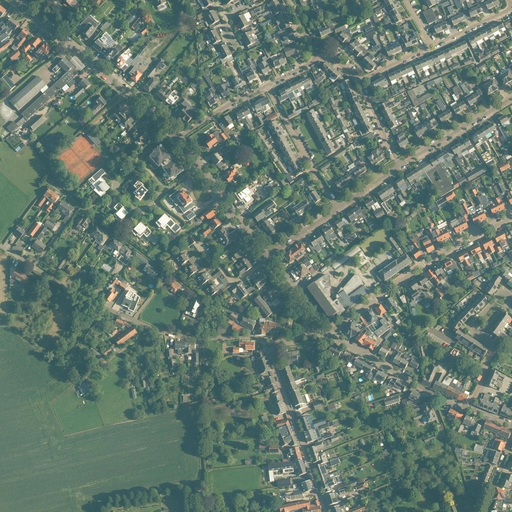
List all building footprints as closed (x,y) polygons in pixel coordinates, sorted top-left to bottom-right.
[(153,1),(157,8),(158,10),(163,8),(161,5),(166,3),(164,0),(149,0),(151,2),(153,1)] [(201,11),(202,14),(207,11),(206,8),(213,4),(211,0),(208,0),(201,4),(204,9),(201,11)] [(270,11),(279,6),(277,0),(271,3),(270,3),(272,7),(269,8),(270,11)] [(430,0),(426,2),(429,8),(439,3),(437,0),(430,0)] [(458,0),(452,0),(450,1),(452,5),(453,5),(455,4),(456,5),(458,10),(462,8),(458,0)] [(494,7),(490,0),(486,0),(487,0),(484,2),(488,10),(494,7)] [(474,9),(472,6),(470,2),(467,3),(470,11),(468,12),(471,18),(477,15),(474,9)] [(478,3),(472,6),(474,9),(477,15),(482,12),(478,3)] [(387,14),(390,13),(396,9),(393,4),(387,7),(383,9),(387,14)] [(279,6),(270,11),(273,17),(282,12),(279,6)] [(451,20),(454,26),(459,23),(456,17),(455,13),(451,6),(448,8),(451,16),(448,17),(449,21),(451,20)] [(259,16),(261,15),(260,12),(262,11),(260,7),(254,10),(257,17),(259,16)] [(440,16),(437,10),(435,11),(434,8),(432,9),(437,21),(439,25),(442,31),(445,30),(445,31),(446,31),(448,31),(448,30),(448,29),(445,22),(442,24),(440,20),(439,19),(438,17),(440,16)] [(381,24),(391,19),(393,18),(399,15),(396,9),(390,13),(391,15),(387,18),(384,20),(384,19),(379,21),(381,24)] [(429,25),(435,22),(437,21),(432,9),(423,13),(429,25)] [(207,11),(202,14),(206,22),(217,16),(214,11),(209,13),(208,11),(207,11)] [(236,20),(238,25),(249,19),(245,11),(239,14),(241,17),(236,20)] [(457,12),(455,13),(459,23),(465,21),(462,14),(459,16),(457,12)] [(126,21),(130,24),(135,18),(131,15),(126,21)] [(284,15),(273,21),(278,26),(287,21),(284,15)] [(393,18),(391,19),(392,21),(390,22),(392,26),(394,25),(396,28),(401,25),(400,22),(402,21),(399,15),(393,18)] [(220,21),(217,16),(206,22),(209,27),(211,30),(213,28),(216,27),(215,24),(220,21)] [(134,29),(141,20),(137,17),(130,26),(134,29)] [(1,28),(3,31),(2,32),(2,31),(0,33),(0,37),(5,34),(15,22),(10,18),(5,24),(6,25),(5,25),(2,22),(3,21),(0,23),(0,27),(0,28),(1,28)] [(95,30),(92,27),(94,25),(87,19),(80,25),(84,29),(81,33),(88,38),(95,30)] [(253,27),(250,22),(249,19),(238,25),(241,30),(246,27),(248,30),(251,28),(253,27)] [(287,21),(278,26),(281,31),(278,32),(278,33),(274,36),(275,38),(279,35),(279,36),(288,32),(286,29),(290,27),(287,21)] [(437,21),(435,22),(437,27),(434,28),(436,34),(442,31),(439,25),(437,21)] [(0,44),(1,46),(1,47),(9,41),(10,40),(9,39),(9,38),(9,37),(8,36),(13,30),(14,31),(19,25),(19,24),(17,23),(15,22),(5,34),(0,37),(0,44)] [(496,25),(499,31),(500,33),(502,31),(501,30),(504,28),(501,22),(501,23),(500,22),(498,23),(498,24),(496,25)] [(333,25),(328,27),(331,33),(333,32),(336,34),(348,29),(349,28),(347,24),(345,25),(344,24),(334,28),(333,25)] [(496,25),(490,28),(493,34),(499,31),(496,25)] [(403,26),(398,29),(400,32),(402,31),(403,33),(403,34),(403,35),(402,35),(403,39),(402,39),(406,48),(407,48),(407,49),(408,49),(410,48),(410,47),(412,46),(408,37),(405,30),(403,26)] [(331,33),(328,27),(319,31),(318,30),(313,32),(315,35),(320,33),(321,37),(331,33)] [(254,34),(251,28),(248,30),(245,31),(247,34),(244,35),(242,37),(245,42),(253,37),(251,35),(254,34)] [(490,28),(485,31),(488,37),(487,37),(489,39),(494,36),(493,34),(490,28)] [(19,41),(16,45),(19,48),(27,38),(26,37),(28,34),(26,33),(27,32),(26,31),(27,31),(26,30),(25,30),(24,29),(16,38),(19,41)] [(349,31),(348,29),(336,34),(339,38),(338,39),(343,43),(345,41),(348,43),(350,41),(344,35),(346,33),(346,32),(349,31)] [(373,29),(366,33),(365,34),(367,39),(375,35),(373,29)] [(210,40),(218,36),(215,30),(215,31),(210,33),(209,31),(209,30),(203,33),(205,36),(208,35),(210,40)] [(295,37),(292,31),(279,37),(283,46),(284,46),(287,45),(293,42),(291,39),(295,37)] [(485,31),(479,34),(482,40),(487,37),(488,37),(485,31)] [(418,43),(417,40),(420,39),(417,32),(408,37),(412,46),(418,43)] [(110,49),(116,41),(115,42),(112,40),(111,40),(108,38),(108,39),(107,38),(103,36),(104,35),(104,34),(98,40),(97,41),(92,47),(99,52),(103,47),(107,51),(109,48),(110,49)] [(479,34),(474,37),(476,42),(482,40),(479,34)] [(221,41),(218,36),(210,40),(206,42),(208,44),(209,44),(212,49),(214,48),(217,46),(216,44),(218,43),(221,41)] [(256,36),(253,37),(245,42),(248,47),(253,44),(254,47),(260,44),(257,39),(257,38),(256,36)] [(374,37),(370,40),(375,47),(379,44),(374,37)] [(476,42),(474,37),(468,40),(472,48),(478,45),(476,43),(476,42)] [(21,50),(25,54),(28,50),(29,51),(33,46),(35,48),(40,42),(39,41),(38,40),(35,38),(32,41),(31,40),(25,47),(24,46),(21,50)] [(348,48),(353,53),(357,48),(362,45),(355,38),(350,41),(348,43),(350,46),(348,48)] [(1,47),(1,46),(0,47),(0,52),(11,44),(9,41),(1,47)] [(466,42),(460,45),(462,51),(468,48),(466,42)] [(282,47),(284,50),(287,57),(294,54),(296,59),(303,56),(298,43),(291,46),(291,47),(286,49),(284,46),(283,46),(282,47)] [(397,46),(392,48),(395,54),(402,51),(398,43),(396,44),(397,46)] [(24,58),(28,63),(36,57),(37,58),(43,52),(46,56),(49,53),(48,52),(51,49),(50,49),(50,48),(49,47),(48,46),(46,45),(46,44),(44,46),(44,45),(37,52),(35,50),(36,49),(24,58)] [(395,54),(392,48),(388,50),(385,44),(383,45),(385,49),(389,57),(395,54)] [(221,54),(229,50),(226,45),(221,48),(220,45),(217,46),(214,48),(217,53),(216,54),(218,57),(219,56),(221,55),(221,54)] [(460,45),(454,47),(457,53),(462,51),(460,45)] [(116,56),(121,50),(116,47),(112,52),(109,50),(104,56),(104,57),(103,58),(106,60),(107,59),(109,61),(111,58),(113,59),(115,56),(116,56)] [(454,47),(448,50),(451,56),(457,53),(454,47)] [(358,56),(361,58),(362,57),(364,55),(357,48),(353,53),(357,57),(358,56)] [(262,51),(266,57),(267,59),(270,57),(266,49),(262,51)] [(8,56),(12,62),(20,55),(16,50),(8,56)] [(232,56),(229,50),(221,54),(221,55),(219,56),(223,64),(228,61),(227,58),(232,56)] [(448,50),(443,52),(445,58),(445,59),(446,61),(452,58),(451,56),(448,50)] [(378,55),(384,61),(386,58),(383,51),(378,55)] [(282,57),(278,59),(281,66),(287,63),(283,52),(280,54),(282,57)] [(371,62),(374,59),(367,52),(364,55),(362,57),(365,60),(363,61),(362,62),(367,66),(371,62)] [(443,52),(437,55),(440,61),(445,59),(445,58),(443,52)] [(486,60),(484,56),(483,56),(482,52),(478,54),(480,56),(477,58),(480,63),(486,60)] [(118,61),(114,65),(117,67),(117,68),(118,69),(119,69),(120,69),(125,63),(129,58),(124,53),(123,54),(120,56),(117,60),(118,61)] [(84,64),(75,55),(73,57),(70,60),(80,71),(85,65),(84,64)] [(281,66),(278,59),(277,55),(271,58),(275,68),(278,67),(279,68),(280,67),(281,66)] [(437,55),(431,58),(434,64),(435,66),(440,64),(439,61),(440,61),(437,55)] [(129,65),(126,68),(131,72),(129,74),(132,77),(131,79),(131,80),(133,81),(134,81),(135,82),(136,83),(141,76),(141,75),(142,74),(138,71),(139,71),(135,67),(142,59),(140,58),(139,56),(138,56),(133,61),(129,66),(129,65)] [(267,59),(266,57),(262,59),(264,62),(258,65),(260,69),(263,75),(264,74),(265,75),(267,74),(267,73),(270,71),(267,65),(269,64),(267,59)] [(125,63),(120,69),(121,69),(123,71),(125,69),(126,68),(129,65),(129,66),(133,61),(129,58),(125,63)] [(160,58),(154,66),(158,69),(164,61),(160,58)] [(431,58),(426,60),(428,66),(434,64),(431,58)] [(67,84),(73,78),(78,74),(64,59),(52,70),(55,73),(61,67),(67,73),(56,83),(21,114),(24,117),(16,124),(19,127),(67,84)] [(426,60),(420,63),(423,69),(428,66),(426,60)] [(371,62),(367,66),(372,71),(375,68),(377,70),(380,66),(376,62),(374,64),(371,62)] [(324,75),(327,72),(326,72),(331,67),(326,63),(322,68),(324,70),(322,73),(324,75)] [(423,69),(420,63),(414,65),(418,73),(423,71),(423,69)] [(411,65),(405,68),(408,74),(413,71),(411,65)] [(145,76),(149,79),(156,70),(153,67),(145,76)] [(326,72),(327,72),(331,76),(336,71),(331,67),(326,72)] [(241,72),(245,78),(246,77),(249,82),(257,78),(251,68),(247,70),(247,71),(242,73),(242,72),(241,72)] [(405,68),(399,71),(402,77),(408,74),(405,68)] [(511,77),(511,75),(511,73),(511,71),(510,68),(506,70),(505,69),(502,72),(504,75),(508,83),(511,80),(511,77)] [(342,78),(340,76),(336,71),(331,76),(336,80),(337,79),(340,81),(342,78)] [(399,71),(393,73),(396,79),(398,82),(403,79),(402,77),(399,71)] [(396,79),(393,73),(388,76),(391,82),(396,79)] [(0,79),(0,84),(7,93),(15,86),(5,75),(0,79)] [(326,77),(324,75),(321,78),(318,81),(317,82),(319,84),(326,77)] [(499,75),(495,77),(498,83),(500,81),(503,86),(508,83),(504,75),(501,76),(499,75)] [(10,102),(18,111),(46,86),(37,76),(10,102)] [(241,81),(242,80),(240,77),(238,78),(236,76),(232,80),(234,84),(234,85),(237,90),(243,86),(241,81)] [(486,81),(488,84),(493,92),(498,89),(495,84),(498,83),(495,77),(494,76),(490,78),(490,80),(486,81)] [(384,77),(376,81),(380,89),(381,89),(388,85),(384,77)] [(77,82),(73,78),(67,84),(70,88),(77,82)] [(148,83),(143,89),(144,90),(145,91),(146,91),(149,93),(153,88),(154,89),(160,82),(158,80),(157,80),(157,81),(155,80),(153,78),(148,83)] [(307,78),(301,80),(304,86),(309,84),(310,86),(313,85),(310,78),(308,79),(307,78)] [(73,96),(75,99),(90,85),(84,79),(78,84),(80,86),(79,87),(80,89),(73,96)] [(351,86),(348,80),(346,81),(343,79),(341,82),(342,83),(345,89),(351,86)] [(210,80),(208,82),(210,86),(212,89),(215,93),(218,91),(210,80)] [(301,80),(295,83),(298,89),(299,91),(302,90),(301,88),(304,86),(301,80)] [(380,89),(376,81),(369,86),(372,92),(373,91),(375,94),(381,90),(381,89),(380,89)] [(221,92),(220,93),(224,98),(230,94),(229,91),(232,89),(228,82),(219,88),(221,92)] [(295,83),(290,86),(293,92),(298,89),(295,83)] [(493,92),(488,84),(485,86),(483,84),(479,87),(482,92),(485,90),(488,95),(493,92)] [(284,89),(289,98),(291,102),(293,101),(292,97),(290,93),(293,92),(290,86),(284,89)] [(345,89),(348,94),(348,95),(354,92),(351,86),(345,89)] [(470,106),(475,103),(470,94),(469,92),(467,90),(465,86),(462,88),(465,94),(466,93),(468,96),(465,97),(470,106)] [(160,91),(156,96),(164,102),(166,99),(173,105),(179,98),(178,97),(176,96),(172,92),(170,94),(168,92),(169,90),(166,87),(162,92),(160,91)] [(470,94),(475,103),(481,99),(480,97),(483,95),(478,88),(475,90),(476,91),(473,92),(470,94)] [(208,97),(205,99),(207,102),(210,107),(217,102),(214,97),(217,95),(215,93),(212,89),(209,91),(211,94),(207,97),(208,97)] [(289,98),(284,89),(279,92),(280,96),(278,97),(280,102),(289,98)] [(347,102),(350,101),(350,100),(351,100),(356,98),(357,97),(354,92),(348,95),(348,94),(344,96),(347,102)] [(379,103),(387,100),(385,96),(377,100),(373,101),(375,105),(379,103)] [(93,116),(107,103),(101,97),(95,102),(97,104),(89,112),(90,113),(93,116)] [(262,108),(264,112),(264,113),(267,112),(266,106),(267,105),(269,108),(272,107),(268,99),(268,97),(264,99),(263,99),(261,99),(261,100),(259,102),(262,108)] [(350,101),(353,106),(359,103),(356,98),(351,100),(350,100),(350,101)] [(417,99),(412,102),(415,107),(423,103),(420,98),(417,99)] [(179,115),(178,116),(180,118),(183,122),(184,121),(187,123),(192,118),(192,119),(194,117),(196,115),(193,111),(194,111),(191,108),(189,110),(186,107),(184,105),(186,102),(183,99),(178,104),(183,110),(178,114),(179,115)] [(382,112),(388,109),(392,107),(398,105),(401,103),(399,100),(392,104),(387,107),(385,104),(389,102),(388,100),(380,104),(381,106),(380,107),(382,112)] [(440,100),(437,102),(438,104),(439,107),(441,110),(444,114),(447,120),(453,116),(449,111),(447,112),(440,100)] [(264,112),(262,108),(259,102),(253,105),(256,111),(257,114),(261,112),(262,113),(264,112)] [(456,102),(450,105),(452,109),(456,115),(461,111),(458,105),(456,102)] [(463,102),(458,105),(461,111),(467,108),(463,102)] [(361,109),(359,103),(353,106),(349,108),(352,113),(361,109)] [(241,111),(249,127),(250,127),(251,131),(260,126),(258,121),(254,123),(256,126),(254,128),(247,116),(251,114),(248,108),(241,111)] [(306,114),(309,120),(316,116),(322,113),(320,109),(315,112),(314,110),(306,114)] [(352,113),(355,119),(364,114),(361,109),(352,113)] [(382,112),(385,118),(391,115),(388,109),(382,112)] [(118,119),(121,122),(127,116),(125,114),(121,111),(119,113),(117,110),(110,116),(115,121),(118,119)] [(247,128),(249,127),(241,111),(239,112),(235,114),(239,121),(238,122),(239,125),(244,122),(247,128)] [(309,120),(312,125),(319,121),(318,119),(320,118),(324,116),(322,113),(316,116),(309,120)] [(361,123),(367,120),(364,114),(355,119),(358,124),(361,123)] [(444,114),(438,117),(442,123),(447,120),(444,114)] [(28,125),(33,131),(44,121),(39,115),(28,125)] [(385,118),(388,124),(394,121),(394,120),(391,115),(385,118)] [(429,115),(426,117),(428,119),(429,122),(433,128),(438,125),(434,119),(432,120),(429,115)] [(498,120),(502,125),(508,121),(510,124),(511,125),(511,124),(511,115),(511,116),(507,118),(505,116),(498,120)] [(121,122),(121,123),(126,128),(128,131),(133,127),(130,124),(133,121),(128,116),(127,116),(121,122)] [(223,124),(220,127),(225,133),(229,138),(229,139),(232,137),(237,133),(234,131),(232,132),(228,127),(233,124),(231,121),(232,120),(228,116),(227,117),(226,116),(225,117),(225,118),(221,121),(222,123),(223,124)] [(338,120),(341,126),(345,124),(344,122),(348,120),(346,116),(338,120)] [(77,121),(82,126),(87,122),(82,117),(77,121)] [(399,123),(400,122),(401,121),(400,118),(394,121),(388,124),(391,129),(397,126),(400,125),(399,123)] [(361,123),(364,129),(370,126),(367,120),(361,123)] [(312,125),(315,130),(322,126),(319,121),(312,125)] [(13,122),(7,128),(11,133),(18,127),(13,122)] [(268,125),(271,130),(271,131),(278,127),(275,122),(268,125)] [(429,122),(424,125),(428,131),(433,128),(429,122)] [(487,127),(492,136),(493,137),(496,143),(499,141),(495,136),(496,136),(493,131),(496,129),(492,124),(487,127)] [(424,125),(419,128),(423,135),(428,131),(424,125)] [(315,130),(317,135),(325,131),(322,126),(315,130)] [(370,126),(364,129),(361,130),(363,136),(367,134),(372,131),(370,126)] [(510,139),(506,132),(503,126),(499,128),(502,134),(503,135),(506,141),(510,139)] [(273,133),(274,136),(281,132),(278,127),(271,131),(271,130),(268,132),(269,135),(273,133)] [(392,131),(394,136),(395,137),(401,134),(400,132),(399,131),(402,130),(401,127),(392,131)] [(487,127),(481,130),(485,136),(487,139),(492,136),(487,127)] [(423,135),(419,128),(414,131),(418,138),(423,135)] [(150,137),(146,132),(146,131),(144,129),(141,132),(140,131),(141,131),(140,130),(138,132),(135,129),(130,135),(136,141),(134,142),(135,144),(136,145),(138,146),(140,143),(141,143),(143,141),(144,142),(150,137)] [(476,134),(481,142),(487,139),(485,136),(481,130),(476,134)] [(92,138),(91,138),(94,142),(95,141),(97,144),(101,141),(92,131),(89,134),(92,138)] [(320,140),(327,136),(325,131),(317,135),(319,138),(320,140)] [(237,133),(232,137),(233,137),(232,138),(236,143),(237,142),(239,144),(243,142),(242,141),(245,140),(242,137),(241,138),(239,132),(237,133)] [(275,142),(284,137),(281,132),(274,136),(271,137),(274,142),(275,142)] [(218,143),(218,142),(222,139),(224,142),(227,139),(223,134),(216,140),(212,135),(208,138),(209,140),(205,143),(206,143),(209,148),(213,146),(214,147),(218,143)] [(398,139),(396,140),(397,142),(400,148),(409,143),(403,134),(397,137),(398,139)] [(476,145),(481,142),(476,134),(471,137),(474,143),(476,145)] [(500,137),(505,146),(508,145),(503,135),(500,137)] [(329,139),(327,136),(320,140),(323,145),(330,141),(329,139)] [(277,147),(279,146),(287,142),(284,137),(275,142),(277,147)] [(474,148),(472,144),(471,145),(468,139),(462,142),(468,152),(474,148)] [(323,145),(326,150),(333,147),(330,141),(323,145)] [(279,146),(282,151),(289,147),(287,142),(279,146)] [(462,142),(457,146),(462,154),(463,156),(466,154),(469,158),(471,157),(468,152),(466,148),(462,142)] [(183,171),(180,166),(179,166),(174,160),(171,162),(169,159),(168,158),(169,157),(163,151),(164,150),(160,146),(158,148),(153,153),(153,152),(145,159),(155,170),(158,167),(160,165),(162,169),(159,171),(168,183),(176,177),(176,176),(183,171)] [(462,154),(457,146),(451,149),(455,155),(456,154),(458,157),(462,154)] [(282,151),(285,156),(292,153),(289,147),(282,151)] [(333,147),(326,150),(329,156),(336,152),(333,147)] [(382,156),(385,154),(380,148),(371,154),(372,155),(374,158),(374,157),(378,163),(384,159),(382,156)] [(446,151),(441,155),(444,160),(449,167),(453,165),(450,161),(449,161),(447,159),(450,157),(446,151)] [(211,159),(213,161),(213,162),(214,163),(215,164),(216,165),(217,165),(219,168),(225,164),(224,162),(225,162),(220,156),(222,155),(220,152),(218,154),(211,159)] [(285,156),(288,161),(295,158),(292,153),(285,156)] [(436,158),(435,158),(444,172),(448,170),(447,169),(449,167),(444,160),(441,155),(440,155),(439,154),(437,156),(435,157),(436,158)] [(378,163),(374,157),(374,158),(372,155),(367,158),(369,161),(366,163),(368,166),(371,164),(373,167),(378,163)] [(244,163),(246,167),(250,165),(246,156),(240,161),(243,164),(244,163)] [(355,165),(362,174),(367,170),(365,168),(368,166),(366,163),(361,156),(359,158),(361,160),(355,164),(355,165)] [(288,161),(290,167),(297,163),(295,158),(288,161)] [(452,185),(444,172),(435,158),(430,162),(429,160),(421,165),(426,173),(441,198),(452,190),(454,189),(452,185)] [(486,164),(489,170),(496,166),(492,160),(486,164)] [(498,166),(501,172),(510,167),(507,161),(498,166)] [(290,167),(293,172),(300,168),(297,163),(290,167)] [(349,173),(349,174),(351,177),(354,175),(356,178),(362,174),(355,165),(347,171),(349,173)] [(420,177),(426,173),(421,165),(421,166),(416,169),(415,169),(416,170),(411,173),(414,179),(417,183),(420,188),(421,190),(424,189),(420,182),(417,177),(420,176),(420,177)] [(478,170),(481,175),(488,171),(485,166),(478,170)] [(300,168),(293,172),(296,177),(303,173),(300,168)] [(226,179),(229,183),(232,180),(235,183),(239,180),(236,177),(239,175),(237,172),(235,169),(229,173),(227,174),(227,175),(226,175),(227,177),(226,179)] [(478,169),(472,172),(475,178),(481,175),(478,170),(478,169)] [(475,178),(472,172),(465,176),(469,181),(475,178)] [(414,179),(411,173),(405,177),(409,182),(411,185),(414,183),(413,180),(414,179)] [(109,189),(104,183),(105,182),(100,178),(99,178),(96,174),(88,181),(95,189),(93,191),(101,197),(105,193),(104,193),(109,189)] [(289,174),(285,177),(290,183),(293,181),(289,174)] [(342,175),(339,177),(341,180),(345,186),(350,182),(348,179),(351,177),(349,174),(347,175),(344,178),(342,175)] [(457,181),(460,185),(460,186),(467,182),(464,177),(461,178),(458,174),(454,176),(457,181)] [(341,180),(339,177),(335,179),(337,182),(332,186),(334,189),(337,187),(339,190),(345,186),(341,180)] [(395,183),(398,188),(399,188),(400,190),(405,186),(408,190),(411,188),(407,182),(405,183),(402,178),(401,179),(400,178),(398,179),(397,180),(398,181),(395,183)] [(135,197),(139,201),(144,196),(143,195),(147,192),(142,187),(143,186),(138,182),(135,184),(130,180),(128,182),(133,186),(133,187),(137,190),(133,194),(136,196),(135,197)] [(263,189),(266,194),(277,187),(274,182),(263,189)] [(501,195),(496,185),(494,182),(492,183),(498,196),(501,195)] [(246,193),(252,188),(250,184),(249,185),(250,185),(240,192),(241,193),(238,195),(240,198),(240,199),(241,200),(242,200),(248,196),(246,193)] [(391,185),(384,190),(385,192),(390,199),(394,196),(396,195),(394,192),(395,191),(391,185)] [(315,204),(321,200),(315,191),(314,192),(310,186),(306,189),(310,195),(309,195),(310,196),(307,197),(310,202),(308,203),(305,200),(299,204),(293,208),(298,217),(305,212),(311,208),(310,207),(315,203),(315,204)] [(46,199),(49,200),(54,194),(48,190),(37,205),(39,207),(40,207),(46,199)] [(384,190),(378,194),(382,200),(383,202),(384,203),(387,201),(390,199),(385,192),(384,190)] [(403,190),(399,193),(400,195),(401,196),(404,201),(406,203),(410,200),(403,190)] [(182,193),(181,194),(178,191),(174,194),(170,197),(170,198),(171,200),(172,200),(176,206),(178,206),(184,214),(188,211),(190,209),(191,210),(192,208),(193,209),(193,208),(195,207),(192,203),(192,202),(192,201),(189,197),(189,198),(188,197),(185,194),(184,192),(182,193)] [(261,196),(259,192),(258,191),(252,196),(255,200),(261,196)] [(54,194),(49,200),(51,202),(45,210),(49,213),(52,209),(51,209),(59,197),(54,194)] [(397,197),(395,198),(397,201),(400,204),(404,201),(401,196),(400,195),(397,197)] [(479,197),(482,203),(483,204),(486,203),(486,201),(487,200),(485,196),(483,197),(482,195),(479,197)] [(442,199),(436,202),(439,206),(447,201),(445,197),(442,199)] [(505,209),(501,201),(499,198),(496,200),(497,202),(494,203),(499,212),(505,209)] [(371,199),(364,203),(368,209),(369,210),(372,208),(371,207),(375,204),(371,199)] [(270,215),(268,212),(275,206),(271,201),(260,209),(261,210),(257,213),(253,216),(254,217),(254,218),(255,219),(258,222),(265,217),(266,218),(270,215)] [(62,202),(55,212),(59,215),(61,212),(66,216),(66,217),(70,220),(74,214),(71,213),(74,209),(70,206),(69,207),(62,202)] [(124,218),(127,214),(122,209),(124,208),(118,204),(116,206),(111,202),(107,207),(111,211),(113,209),(117,212),(113,216),(116,218),(115,220),(120,223),(124,218)] [(481,221),(476,213),(474,210),(469,212),(465,203),(461,205),(466,215),(469,214),(475,224),(477,223),(477,224),(479,224),(480,223),(480,222),(481,221)] [(499,212),(494,203),(491,205),(492,206),(489,207),(493,215),(499,212)] [(487,218),(483,211),(480,206),(474,209),(481,221),(487,218)] [(364,215),(361,211),(360,209),(359,210),(358,208),(352,211),(358,220),(363,217),(368,224),(372,221),(366,213),(364,215)] [(196,216),(195,217),(199,223),(206,217),(208,220),(215,215),(211,209),(204,214),(202,211),(196,216)] [(375,212),(373,213),(377,219),(385,215),(381,209),(375,212)] [(359,221),(358,220),(352,211),(346,215),(353,225),(359,221)] [(194,217),(195,217),(196,216),(193,212),(187,217),(189,221),(194,217)] [(469,221),(468,218),(465,214),(456,219),(459,224),(462,231),(468,228),(466,223),(469,221)] [(169,220),(164,216),(161,219),(160,219),(155,224),(158,227),(159,228),(160,227),(163,230),(167,226),(170,229),(175,234),(177,232),(172,227),(174,225),(170,219),(169,220)] [(72,225),(82,232),(85,228),(86,229),(91,222),(83,217),(81,220),(79,218),(76,222),(75,221),(72,225)] [(48,227),(52,231),(56,226),(50,221),(46,218),(43,223),(44,224),(48,227)] [(341,219),(335,223),(338,229),(344,225),(346,227),(349,224),(345,218),(344,218),(345,218),(342,220),(341,219)] [(210,223),(215,229),(222,224),(219,221),(217,219),(214,221),(213,220),(210,223)] [(275,231),(279,228),(277,225),(273,228),(267,221),(262,225),(270,235),(275,231)] [(28,234),(32,237),(40,226),(35,223),(28,234)] [(145,229),(140,224),(137,228),(136,227),(131,232),(135,237),(136,235),(139,238),(143,235),(146,238),(149,241),(153,237),(150,234),(151,233),(146,228),(145,229)] [(462,231),(459,224),(456,225),(456,224),(452,226),(456,234),(462,231)] [(442,230),(440,232),(444,240),(445,240),(445,241),(446,241),(447,240),(448,239),(450,237),(446,230),(449,229),(447,225),(441,228),(442,230)] [(13,233),(20,238),(25,232),(18,227),(13,233)] [(32,241),(35,243),(32,247),(41,253),(46,247),(38,241),(39,240),(46,230),(42,227),(35,237),(32,241)] [(91,236),(96,239),(101,231),(96,228),(95,229),(94,228),(94,227),(91,231),(87,236),(90,237),(91,236)] [(223,227),(216,232),(217,233),(220,237),(219,238),(225,246),(234,240),(230,235),(228,236),(226,233),(226,232),(223,227)] [(330,227),(323,231),(324,234),(323,234),(327,241),(330,239),(333,238),(334,239),(336,237),(335,236),(333,232),(330,227)] [(202,233),(205,236),(211,231),(209,228),(202,233)] [(444,240),(440,232),(438,229),(432,232),(431,229),(427,231),(432,241),(436,239),(438,243),(444,240)] [(102,247),(109,237),(109,236),(108,237),(107,236),(108,234),(102,230),(102,231),(101,231),(96,239),(95,241),(102,247)] [(353,239),(357,237),(353,231),(344,238),(348,244),(354,240),(353,239)] [(507,245),(504,240),(506,239),(502,232),(498,234),(505,247),(506,249),(508,247),(507,245)] [(309,240),(314,248),(324,241),(319,233),(309,240)] [(412,237),(419,244),(422,241),(416,234),(412,237)] [(505,247),(498,234),(494,237),(497,243),(500,242),(503,248),(505,247)] [(408,265),(411,263),(412,262),(406,254),(404,255),(402,251),(391,237),(389,239),(402,256),(396,261),(379,273),(380,275),(377,277),(381,282),(384,280),(385,282),(402,270),(408,265)] [(490,238),(486,241),(492,253),(494,252),(491,247),(494,245),(490,238)] [(422,242),(427,253),(434,249),(429,239),(422,242)] [(118,243),(114,240),(109,246),(113,249),(110,253),(112,255),(111,256),(116,259),(119,254),(126,260),(132,252),(119,242),(118,243)] [(492,253),(486,241),(481,243),(485,250),(487,249),(490,254),(492,253)] [(305,250),(300,243),(297,246),(296,245),(295,247),(290,251),(290,252),(284,257),(287,260),(287,261),(288,263),(289,263),(290,264),(296,259),(297,261),(304,256),(302,253),(305,250)] [(405,249),(408,253),(410,251),(414,257),(416,260),(423,255),(418,249),(419,248),(416,244),(415,243),(412,244),(413,246),(416,250),(415,251),(412,247),(412,248),(410,246),(405,249)] [(478,245),(474,247),(482,264),(485,262),(480,253),(482,252),(478,245)] [(233,258),(232,259),(235,263),(238,260),(238,261),(243,257),(241,254),(243,253),(238,247),(232,252),(235,256),(233,258)] [(349,251),(351,256),(362,251),(360,247),(349,251)] [(482,264),(474,247),(469,249),(472,255),(470,256),(475,265),(479,263),(480,265),(482,264)] [(190,263),(195,260),(197,258),(195,255),(189,259),(185,254),(188,252),(185,249),(180,253),(182,256),(177,260),(179,262),(178,262),(182,267),(185,265),(184,264),(188,261),(190,263)] [(384,253),(390,261),(395,258),(389,249),(384,253)] [(466,251),(461,253),(472,273),(474,271),(472,267),(471,267),(467,259),(469,258),(466,251)] [(472,273),(461,253),(457,256),(461,263),(462,262),(469,274),(472,273)] [(134,258),(145,267),(143,271),(154,279),(159,273),(147,265),(149,263),(137,254),(134,258)] [(488,259),(485,254),(483,255),(485,260),(490,269),(492,268),(487,259),(488,259)] [(239,269),(236,272),(237,273),(239,276),(246,271),(247,272),(253,267),(250,263),(249,264),(246,259),(239,264),(241,267),(239,269)] [(319,270),(315,265),(312,267),(306,259),(293,269),(295,271),(298,275),(301,278),(306,274),(307,275),(309,273),(311,275),(319,270)] [(65,262),(61,260),(57,265),(56,267),(60,270),(65,262)] [(444,268),(448,272),(452,270),(452,272),(457,269),(454,261),(451,263),(450,260),(444,263),(446,267),(444,268)] [(70,265),(62,276),(65,278),(69,273),(71,275),(75,268),(70,265)] [(185,271),(187,273),(186,273),(189,277),(190,277),(195,273),(197,276),(205,269),(203,267),(198,271),(194,265),(185,271)] [(444,269),(442,270),(439,265),(433,268),(437,276),(441,274),(444,279),(448,276),(444,269)] [(24,283),(28,278),(16,270),(12,267),(10,269),(10,279),(10,286),(14,286),(14,284),(18,286),(20,283),(23,285),(24,283)] [(75,268),(71,275),(74,277),(80,269),(77,267),(75,268)] [(426,273),(431,280),(432,278),(439,288),(442,286),(431,270),(426,273)] [(79,283),(85,274),(82,271),(75,281),(79,283)] [(222,274),(220,271),(211,279),(206,273),(202,276),(198,279),(200,281),(199,281),(202,285),(208,281),(210,284),(218,277),(222,274)] [(496,275),(491,282),(497,286),(502,279),(503,272),(499,277),(496,275)] [(504,274),(503,272),(502,279),(508,284),(511,278),(505,273),(504,274)] [(82,285),(89,276),(85,274),(79,283),(82,285)] [(222,274),(218,277),(225,286),(219,290),(215,284),(207,290),(208,292),(208,293),(211,297),(216,293),(218,295),(231,286),(225,278),(222,274)] [(329,317),(330,318),(338,313),(340,313),(345,311),(344,310),(346,309),(346,310),(350,307),(349,307),(352,305),(356,303),(355,302),(358,300),(358,301),(362,298),(361,298),(364,296),(365,296),(368,294),(367,293),(369,292),(364,286),(362,283),(363,282),(363,281),(360,278),(358,276),(358,275),(357,275),(356,275),(355,275),(354,275),(343,289),(341,288),(335,298),(338,301),(334,303),(329,297),(330,296),(330,289),(331,289),(330,278),(330,277),(329,276),(329,275),(328,275),(327,275),(326,275),(325,275),(314,283),(308,288),(309,289),(308,290),(311,293),(313,295),(313,296),(315,299),(316,299),(318,301),(317,302),(320,305),(322,307),(322,308),(324,311),(325,311),(327,313),(326,314),(329,317)] [(425,284),(429,289),(432,287),(423,275),(417,279),(422,286),(425,284)] [(255,276),(252,279),(253,281),(254,282),(259,289),(263,287),(263,286),(263,285),(266,283),(261,277),(258,279),(256,276),(255,276)] [(440,281),(448,292),(451,290),(445,283),(442,279),(440,281)] [(171,284),(168,289),(175,294),(179,288),(176,286),(178,283),(174,280),(172,283),(171,284)] [(414,292),(413,292),(410,294),(414,300),(420,296),(419,294),(422,292),(415,281),(411,284),(409,285),(414,292)] [(491,282),(488,287),(494,291),(498,287),(497,286),(491,282)] [(127,288),(120,283),(119,285),(120,286),(118,288),(124,292),(127,288)] [(236,293),(241,299),(248,294),(249,295),(251,294),(248,289),(246,290),(241,284),(235,288),(235,287),(231,290),(234,294),(236,293)] [(494,291),(488,287),(484,291),(491,296),(494,291)] [(443,296),(437,288),(433,290),(439,298),(443,296)] [(107,294),(104,298),(110,302),(112,298),(113,299),(116,295),(117,293),(114,291),(111,289),(107,294)] [(134,301),(136,295),(134,294),(133,294),(129,291),(125,297),(126,297),(125,299),(124,299),(121,305),(128,308),(128,310),(133,312),(138,302),(137,302),(134,301)] [(423,293),(428,300),(430,303),(433,301),(426,291),(423,293)] [(266,292),(261,296),(265,301),(268,299),(271,304),(277,299),(272,292),(268,295),(266,292)] [(186,299),(187,298),(182,295),(179,300),(184,304),(186,299)] [(482,295),(478,299),(484,305),(488,300),(482,295)] [(253,301),(264,314),(270,309),(259,296),(253,301)] [(395,305),(396,305),(391,298),(385,302),(387,305),(386,306),(389,310),(391,308),(395,314),(399,311),(395,305)] [(478,299),(474,303),(480,309),(484,305),(478,299)] [(194,318),(198,309),(199,306),(200,306),(201,303),(200,303),(200,302),(199,301),(196,300),(195,300),(196,300),(195,301),(193,300),(191,305),(188,304),(188,303),(183,313),(184,313),(184,312),(189,314),(188,315),(194,317),(194,318)] [(474,303),(470,307),(470,308),(475,312),(476,313),(480,309),(474,303)] [(386,312),(385,312),(381,305),(375,309),(380,316),(386,312)] [(469,306),(465,310),(471,316),(475,312),(470,308),(470,307),(469,306)] [(270,309),(264,314),(267,318),(273,313),(270,309)] [(378,319),(378,318),(371,310),(365,314),(368,318),(364,321),(365,321),(368,326),(368,327),(378,319)] [(465,310),(461,315),(467,320),(471,316),(465,310)] [(504,313),(501,318),(507,323),(511,318),(504,313)] [(457,319),(462,324),(463,324),(467,320),(461,315),(457,319)] [(240,324),(253,331),(256,323),(244,317),(240,324)] [(362,323),(365,321),(361,317),(358,319),(345,328),(347,331),(345,332),(347,334),(355,328),(354,326),(361,321),(362,323)] [(367,338),(362,344),(367,347),(372,350),(375,345),(378,347),(381,341),(379,337),(389,330),(388,328),(390,326),(384,318),(380,321),(383,326),(373,334),(367,338)] [(501,318),(497,323),(504,327),(507,323),(501,318)] [(114,325),(121,328),(122,327),(122,328),(125,326),(129,328),(130,325),(124,322),(117,319),(114,325)] [(264,327),(264,325),(266,319),(265,319),(260,319),(260,322),(259,322),(259,325),(258,325),(257,331),(256,331),(255,336),(265,336),(266,336),(265,333),(265,331),(264,331),(264,327)] [(462,324),(457,319),(452,327),(455,329),(454,331),(456,333),(458,330),(462,324)] [(233,328),(231,331),(243,335),(244,329),(236,326),(237,326),(232,322),(233,322),(232,322),(230,321),(230,320),(227,325),(233,328)] [(276,323),(275,334),(284,335),(285,324),(281,324),(281,321),(280,320),(276,320),(276,323)] [(272,325),(264,325),(264,327),(264,331),(265,331),(265,333),(275,334),(276,323),(273,323),(272,325)] [(497,323),(494,327),(501,332),(504,327),(497,323)] [(218,334),(226,334),(226,326),(218,325),(218,334)] [(356,329),(355,328),(347,334),(348,335),(347,336),(348,338),(349,338),(350,338),(362,330),(359,326),(356,329)] [(362,345),(362,344),(367,338),(373,334),(367,327),(368,327),(368,326),(365,328),(367,332),(364,335),(361,333),(356,340),(362,345)] [(132,327),(126,331),(128,334),(128,333),(131,337),(137,333),(132,327)] [(501,332),(494,327),(491,332),(497,337),(501,332)] [(118,332),(115,329),(114,328),(110,333),(110,334),(114,337),(118,332)] [(459,340),(463,333),(461,331),(460,331),(458,330),(456,333),(454,337),(456,338),(455,338),(456,339),(458,340),(459,340)] [(128,334),(126,331),(114,341),(119,346),(131,337),(128,333),(128,334)] [(383,337),(386,340),(391,334),(389,331),(383,337)] [(489,350),(463,333),(459,340),(458,341),(483,358),(488,351),(489,350)] [(186,354),(186,350),(186,342),(175,342),(175,350),(178,350),(178,354),(181,354),(181,355),(186,355),(186,354)] [(195,350),(195,342),(186,342),(186,350),(186,354),(195,354),(195,350)] [(340,355),(342,351),(332,346),(331,347),(330,346),(328,346),(326,351),(327,353),(328,353),(328,354),(338,358),(340,359),(339,362),(342,364),(346,357),(342,355),(342,356),(340,355)] [(378,354),(384,357),(385,358),(390,349),(383,346),(378,354)] [(91,348),(89,351),(99,358),(101,356),(91,348)] [(260,368),(262,374),(271,371),(266,356),(266,357),(264,350),(255,353),(257,360),(256,360),(259,368),(260,368)] [(286,367),(280,368),(283,377),(284,378),(286,385),(295,382),(304,379),(303,375),(294,378),(292,374),(289,367),(289,364),(298,362),(297,356),(299,356),(299,353),(299,351),(288,353),(289,357),(284,358),(285,364),(286,367)] [(399,352),(393,362),(395,364),(399,366),(402,360),(399,358),(402,354),(399,352)] [(439,360),(442,363),(448,355),(445,353),(439,360)] [(442,363),(444,365),(451,358),(448,355),(442,363)] [(402,360),(399,366),(403,368),(405,369),(408,364),(417,369),(419,365),(420,364),(419,364),(416,362),(411,359),(408,357),(405,361),(402,360)] [(356,365),(362,369),(365,364),(356,359),(352,367),(354,369),(356,365)] [(168,361),(170,369),(178,368),(176,360),(168,361)] [(365,377),(370,380),(374,373),(372,371),(373,369),(365,364),(362,369),(368,372),(365,377)] [(430,387),(438,367),(432,365),(428,376),(423,375),(422,379),(423,379),(422,382),(430,387)] [(376,370),(374,373),(370,380),(373,382),(374,380),(381,384),(382,381),(384,382),(387,376),(376,370)] [(500,377),(501,374),(492,370),(490,375),(497,378),(498,376),(500,377)] [(262,374),(257,375),(258,378),(262,377),(263,380),(266,379),(269,386),(276,384),(273,376),(273,377),(271,371),(262,374)] [(475,379),(479,381),(482,377),(471,371),(469,374),(469,375),(475,379)] [(433,388),(441,392),(442,388),(441,387),(442,384),(440,383),(444,375),(440,373),(433,388)] [(496,381),(497,378),(490,375),(487,380),(497,384),(498,382),(496,381)] [(441,392),(445,394),(448,387),(452,379),(448,377),(446,382),(447,382),(445,385),(442,384),(441,387),(442,388),(441,392)] [(384,386),(382,389),(383,390),(387,387),(388,386),(393,389),(394,387),(403,392),(407,385),(398,379),(396,382),(392,379),(391,380),(388,379),(384,386)] [(448,387),(445,394),(450,396),(450,394),(451,394),(452,392),(454,389),(455,386),(456,385),(453,383),(454,380),(452,379),(448,387)] [(497,384),(487,380),(485,385),(493,389),(494,386),(496,387),(497,384)] [(295,382),(286,385),(288,390),(297,387),(297,388),(300,387),(299,385),(297,386),(295,382)] [(263,389),(265,394),(271,392),(272,394),(279,392),(276,385),(263,389)] [(86,386),(79,390),(83,395),(89,390),(86,386)] [(458,399),(462,389),(455,386),(454,389),(452,392),(451,394),(450,394),(450,396),(458,399)] [(297,387),(288,390),(289,394),(291,393),(295,407),(297,406),(298,410),(307,407),(306,404),(308,404),(305,395),(302,396),(302,395),(301,395),(299,390),(298,391),(297,388),(297,387)] [(464,394),(466,389),(463,388),(462,389),(458,399),(465,403),(469,396),(464,394)] [(404,400),(407,407),(420,402),(419,398),(420,395),(413,391),(409,398),(404,400)] [(274,404),(278,416),(286,413),(282,401),(281,401),(279,394),(273,396),(274,401),(273,401),(274,404)] [(384,400),(386,406),(400,402),(398,395),(384,400)] [(477,407),(482,409),(486,399),(484,398),(483,400),(480,399),(477,407)] [(482,409),(487,411),(490,403),(488,402),(488,400),(486,399),(482,409)] [(313,404),(315,410),(325,407),(322,400),(313,404)] [(487,411),(492,413),(496,403),(494,402),(493,404),(490,403),(487,411)] [(421,410),(422,414),(432,410),(429,403),(420,406),(412,410),(413,413),(421,410)] [(496,403),(492,413),(497,415),(500,407),(498,406),(498,404),(496,403)] [(336,409),(334,404),(327,407),(329,412),(336,409)] [(500,415),(505,417),(508,409),(505,408),(506,406),(504,405),(500,415)] [(455,420),(456,418),(461,421),(463,415),(458,413),(458,412),(450,409),(447,416),(455,420)] [(432,410),(422,414),(423,414),(413,418),(414,421),(426,416),(428,423),(436,420),(435,416),(434,416),(432,410)] [(313,423),(310,416),(307,417),(300,420),(304,432),(320,426),(326,424),(324,419),(313,423)] [(470,426),(469,428),(473,429),(475,424),(476,422),(472,421),(473,419),(466,416),(463,423),(470,426)] [(279,428),(282,437),(286,438),(293,434),(288,420),(274,423),(275,429),(279,428)] [(483,429),(496,434),(500,426),(486,420),(483,429)] [(481,426),(475,424),(473,429),(470,435),(477,437),(481,426)] [(436,427),(440,437),(445,436),(441,425),(436,427)] [(500,426),(496,434),(506,438),(506,439),(506,438),(508,439),(511,431),(500,426)] [(321,438),(318,429),(313,430),(304,433),(308,443),(313,442),(316,440),(317,440),(321,438)] [(286,438),(282,437),(279,438),(282,447),(288,444),(290,443),(292,446),(298,445),(293,434),(286,438)] [(423,439),(425,443),(434,439),(433,435),(423,439)] [(492,448),(501,451),(503,446),(505,447),(506,442),(505,442),(505,441),(504,442),(496,438),(492,448)] [(326,447),(326,446),(325,443),(323,444),(322,441),(321,441),(315,444),(316,446),(309,449),(312,457),(319,455),(317,450),(323,448),(326,447)] [(287,451),(286,451),(287,456),(288,459),(288,462),(293,462),(293,461),(302,459),(300,453),(299,448),(290,450),(287,451)] [(490,450),(487,458),(494,461),(495,458),(497,458),(497,459),(498,460),(500,453),(490,450)] [(319,461),(320,465),(321,464),(328,462),(325,452),(319,455),(312,457),(314,463),(319,461)] [(338,458),(330,461),(332,467),(340,464),(338,458)] [(288,462),(270,464),(271,471),(293,468),(294,470),(297,469),(299,476),(306,474),(307,473),(305,467),(302,460),(302,459),(293,461),(293,462),(288,462)] [(322,467),(321,464),(320,465),(315,466),(318,475),(320,483),(321,483),(327,480),(337,476),(336,473),(329,476),(328,475),(327,474),(324,466),(322,467)] [(411,483),(408,475),(401,477),(401,478),(404,486),(411,483)] [(489,480),(481,477),(480,478),(482,479),(481,481),(483,482),(482,484),(486,485),(486,484),(488,484),(489,480)] [(321,484),(323,490),(324,492),(325,493),(331,491),(331,489),(334,488),(334,485),(337,484),(336,482),(335,478),(321,484)] [(403,488),(400,480),(394,483),(397,490),(403,488)] [(511,483),(505,480),(503,480),(500,486),(508,489),(511,489),(511,483)] [(309,481),(301,484),(305,493),(313,490),(310,481),(309,481)] [(350,483),(338,487),(339,492),(344,490),(351,487),(350,483)] [(504,500),(504,496),(505,491),(497,488),(494,495),(495,496),(493,499),(498,500),(504,500)] [(339,492),(334,494),(325,497),(329,506),(337,503),(341,501),(339,496),(345,494),(344,490),(339,492)] [(321,511),(320,506),(317,500),(313,501),(315,504),(315,505),(310,506),(309,501),(279,507),(280,511),(321,511)] [(502,511),(503,508),(502,507),(504,504),(511,504),(511,500),(504,500),(498,500),(497,502),(492,500),(490,508),(494,510),(497,510),(497,511),(499,511),(502,511)] [(471,511),(468,503),(463,505),(464,509),(463,509),(463,511),(471,511)]
